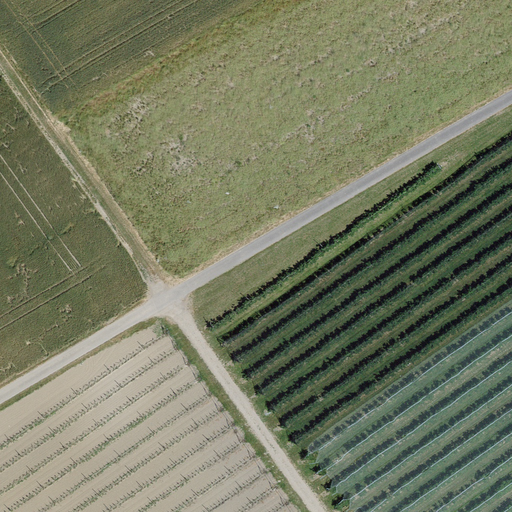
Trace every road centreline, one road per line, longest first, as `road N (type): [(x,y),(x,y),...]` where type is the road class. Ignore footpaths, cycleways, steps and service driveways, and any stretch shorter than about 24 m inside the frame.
road 1 (track): [(511,96),(0,395)]
road 2 (track): [(316,511),(166,298)]
